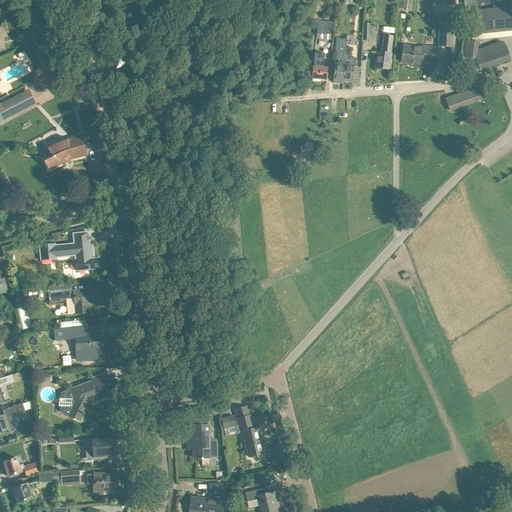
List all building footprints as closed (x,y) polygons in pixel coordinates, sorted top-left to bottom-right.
[(476,10),(475,0),(465,0),(469,33),(511,29),(511,25),(510,6),(476,10)] [(387,16),(387,5),(376,5),(376,15),(387,16)] [(453,16),(439,16),(438,46),(452,46),(453,16)] [(317,28),(316,39),(330,40),(331,29),(317,28)] [(376,58),(375,68),(389,69),(391,69),(392,60),(390,60),(391,54),(390,54),(392,37),(384,35),(382,53),(377,53),(376,58)] [(345,54),(346,40),(336,39),(335,52),(337,53),(345,54)] [(345,54),(342,81),(351,82),(353,66),(350,66),(352,47),(345,47),(346,40),(345,54)] [(465,41),(463,57),(462,77),(509,59),(505,47),(504,48),(501,41),(479,50),(477,49),(477,43),(465,41)] [(403,46),(402,52),(401,62),(409,63),(409,65),(420,67),(421,60),(424,60),(424,62),(435,63),(437,48),(425,47),(425,49),(403,46)] [(312,67),(312,69),(311,79),(326,80),(327,69),(323,68),(324,54),(314,53),(313,67),(312,67)] [(333,80),(342,81),(345,54),(337,53),(336,64),(334,64),(333,80)] [(109,62),(119,60),(117,54),(107,56),(109,62)] [(477,87),(445,98),(450,111),(481,100),(477,87)] [(28,89),(20,93),(0,103),(0,122),(36,104),(30,92),(28,89)] [(85,154),(80,136),(67,139),(67,142),(57,145),(41,153),(44,160),(49,169),(65,161),(71,158),(85,155),(85,154)] [(40,246),(41,256),(41,260),(56,258),(56,257),(75,255),(77,271),(99,269),(98,258),(91,259),(88,232),(73,234),(74,244),(55,246),(55,244),(40,246)] [(0,294),(7,293),(7,292),(12,291),(7,267),(0,268),(0,294)] [(72,285),(47,288),(49,303),(63,302),(63,299),(66,299),(67,314),(89,312),(86,312),(86,304),(103,302),(101,289),(91,290),(73,292),(72,285)] [(23,295),(15,297),(17,304),(16,305),(17,309),(22,329),(32,327),(26,299),(24,300),(23,295)] [(86,327),(55,330),(55,337),(66,336),(67,339),(74,338),(77,359),(96,357),(96,354),(108,352),(106,334),(87,336),(86,327)] [(20,333),(11,335),(13,342),(22,339),(20,333)] [(0,378),(0,385),(23,378),(21,372),(0,378)] [(105,374),(96,377),(92,379),(93,381),(61,394),(61,399),(59,399),(59,407),(61,407),(60,412),(79,421),(83,414),(83,415),(84,413),(83,413),(89,399),(112,391),(105,374)] [(31,401),(22,404),(25,411),(33,408),(31,401)] [(0,416),(0,432),(7,430),(8,433),(12,431),(15,430),(11,418),(15,417),(19,415),(18,413),(25,411),(22,404),(22,403),(2,410),(4,416),(0,416)] [(237,426),(234,415),(221,418),(223,429),(237,426)] [(235,428),(236,434),(243,432),(249,457),(263,453),(257,428),(252,429),(249,415),(237,419),(239,427),(235,428)] [(201,459),(207,459),(209,459),(209,452),(216,451),(215,440),(209,441),(208,426),(187,427),(188,442),(193,442),(194,459),(201,458),(201,459)] [(115,437),(91,439),(92,458),(116,456),(115,437)] [(13,459),(3,462),(8,477),(18,473),(20,472),(24,471),(27,478),(38,474),(34,463),(23,467),(23,464),(18,466),(16,458),(13,459)] [(60,472),(61,486),(80,484),(79,470),(60,472)] [(93,494),(106,494),(116,494),(116,496),(117,496),(117,474),(116,474),(116,476),(94,476),(94,474),(93,474),(93,476),(88,476),(87,483),(88,483),(93,483),(93,494)] [(17,503),(31,498),(29,490),(38,487),(35,477),(24,481),(25,484),(12,489),(17,503)] [(189,511),(221,511),(224,492),(222,492),(222,484),(209,484),(209,492),(208,500),(191,498),(189,511)] [(259,489),(254,490),(245,492),(247,502),(258,499),(260,511),(277,511),(274,501),(277,501),(275,492),(261,495),(259,489)]
